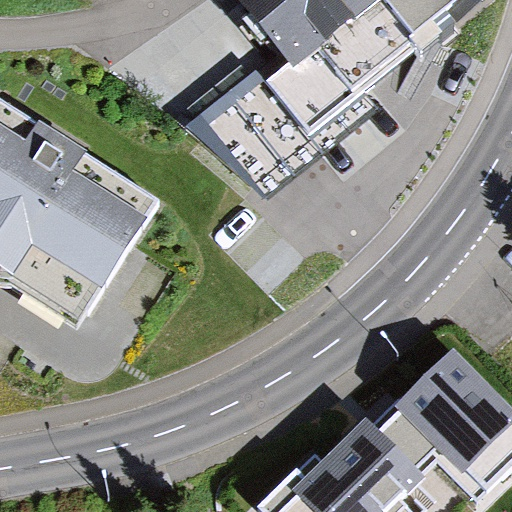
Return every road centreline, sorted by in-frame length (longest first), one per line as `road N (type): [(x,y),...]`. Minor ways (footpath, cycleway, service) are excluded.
road 1 (tertiary): [(0,468),(159,435),(292,371),(413,273),(511,135)]
road 2 (residential): [(0,33),(118,22),(175,0)]
